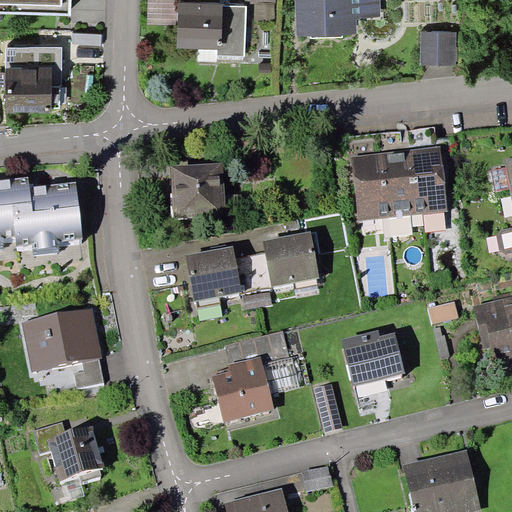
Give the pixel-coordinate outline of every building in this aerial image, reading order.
[(0,0),(0,14),(72,16),(72,0),(0,0)] [(175,24),(175,0),(148,0),(148,24),(175,24)] [(295,0),(297,36),(357,34),(356,18),(381,18),(380,0),(295,0)] [(224,3),(179,2),(178,48),(218,49),(218,55),(246,56),(247,6),(224,6),(224,3)] [(275,2),(256,3),(255,20),(275,20),(275,2)] [(457,63),(458,31),(422,31),(422,63),(457,63)] [(101,35),(73,33),(72,43),(101,45),(101,35)] [(62,47),(6,47),(6,113),(52,113),(52,108),(60,108),(60,86),(62,87),(62,47)] [(439,147),(409,150),(417,214),(447,211),(439,147)] [(379,154),(386,216),(417,214),(409,150),(379,154)] [(351,157),(359,220),(386,216),(379,154),(351,157)] [(223,163),(171,165),(174,217),(226,215),(223,163)] [(83,244),(76,182),(30,187),(29,177),(0,180),(0,249),(4,249),(3,243),(16,241),(16,247),(33,245),(35,256),(59,254),(58,247),(83,244)] [(319,278),(311,231),(264,240),(266,253),(272,286),(319,278)] [(237,259),(234,245),(186,254),(195,301),(243,292),(237,259)] [(272,286),(266,253),(237,259),(243,292),(272,286)] [(272,305),(270,292),(243,296),(245,309),(272,305)] [(495,301),(511,297),(511,292),(494,297),(495,301)] [(511,365),(511,297),(495,301),(474,306),(490,371),(511,365)] [(458,317),(454,301),(428,308),(432,324),(458,317)] [(103,357),(93,308),(22,322),(32,371),(82,361),(98,358),(103,357)] [(440,327),(433,328),(440,358),(450,356),(445,334),(442,335),(440,327)] [(225,345),(230,364),(261,356),(263,362),(289,356),(283,330),(225,345)] [(405,371),(395,332),(380,336),(378,330),(342,340),(353,385),(405,371)] [(263,362),(270,394),(300,387),(292,354),(289,356),(263,362)] [(263,362),(261,356),(230,364),(229,364),(231,372),(213,377),(225,422),(275,409),(270,394),(263,362)] [(104,382),(98,358),(82,361),(84,370),(74,372),(77,387),(104,382)] [(343,427),(332,384),(314,388),(325,431),(343,427)] [(47,437),(64,432),(61,422),(33,430),(40,452),(51,449),(47,437)] [(100,469),(105,468),(92,424),(64,432),(47,437),(51,449),(60,481),(79,475),(81,482),(102,476),(100,469)] [(472,511),(481,510),(466,450),(403,466),(414,511),(472,511)] [(332,484),(328,466),(302,471),(306,490),(332,484)] [(60,481),(66,501),(85,496),(81,482),(79,475),(60,481)] [(288,511),(283,487),(226,502),(228,511),(288,511)]
